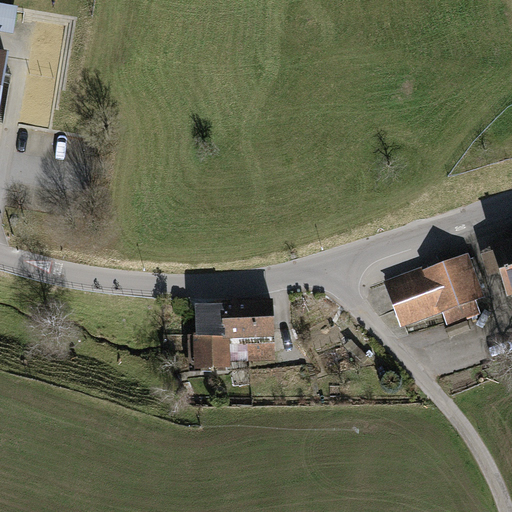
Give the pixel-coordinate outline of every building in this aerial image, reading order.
[(14,4),(0,2),(0,30),(9,32),(14,4)] [(511,240),(491,247),(511,311),(511,240)] [(471,255),(388,285),(403,326),(437,313),(443,327),(476,315),(472,302),(486,297),(471,255)] [(228,359),(227,302),(189,303),(191,370),(228,369),(228,359)] [(270,302),(227,302),(228,359),(274,356),(270,302)]
